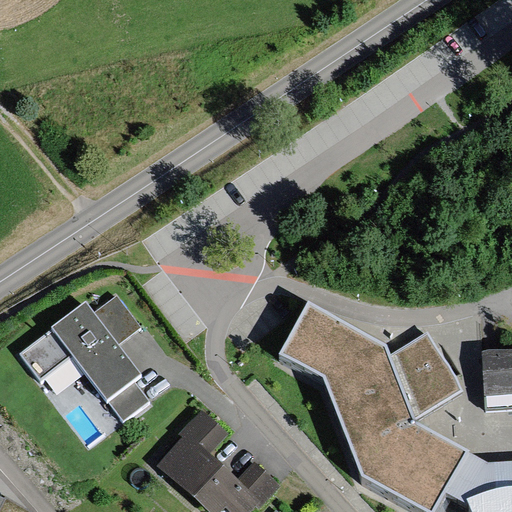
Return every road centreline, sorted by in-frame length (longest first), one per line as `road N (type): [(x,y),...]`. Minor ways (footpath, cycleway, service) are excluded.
road 1 (residential): [(345,511),(239,410),(217,371),(206,334),(230,292),(260,279),(416,305),(511,286)]
road 2 (tertiary): [(0,281),(423,0)]
road 3 (track): [(92,219),(0,110)]
